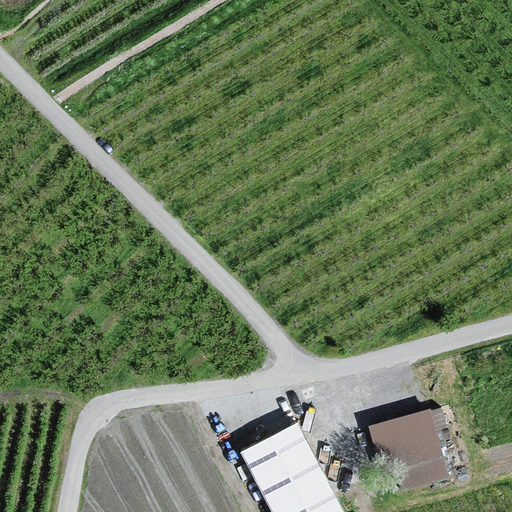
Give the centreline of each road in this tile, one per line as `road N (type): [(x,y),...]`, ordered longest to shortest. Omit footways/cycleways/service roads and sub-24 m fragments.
road 1 (unclassified): [(0,59),(308,377)]
road 2 (unclassified): [(97,409),(308,377)]
road 3 (unclassified): [(308,377),(511,327)]
